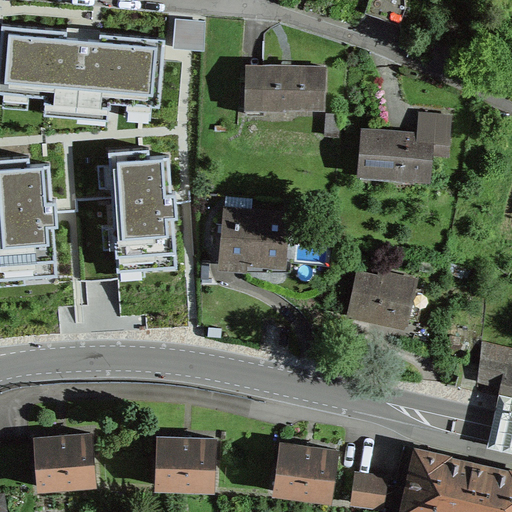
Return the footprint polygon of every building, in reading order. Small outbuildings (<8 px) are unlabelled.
[(405,7),(404,0),(370,0),(366,10),(399,22),(405,7)] [(166,39),(4,25),(0,71),(0,90),(160,105),(166,39)] [(263,83),(262,108),(264,108),(287,108),(287,105),(325,105),(326,63),(263,62),(263,66),(247,66),(247,83),(263,83)] [(263,83),(247,83),(246,113),(264,114),(264,108),(262,108),(263,83)] [(449,114),(419,112),(417,133),(434,135),(433,137),(447,138),(449,114)] [(340,115),(328,114),(326,134),(339,134),(340,115)] [(363,129),(359,172),(430,177),(433,137),(434,135),(417,133),(363,129)] [(168,149),(111,153),(122,277),(178,272),(168,149)] [(48,158),(0,162),(0,261),(2,286),(59,282),(48,158)] [(289,214),(225,209),(220,263),(248,266),(248,259),(285,262),(289,214)] [(394,281),(359,272),(350,311),(406,325),(417,280),(396,275),(394,281)] [(511,348),(483,342),(479,379),(501,384),(499,395),(511,397),(511,348)] [(463,362),(452,360),(450,373),(460,376),(463,362)] [(511,397),(499,395),(488,444),(511,449),(511,397)] [(92,432),(34,437),(38,486),(96,481),(92,432)] [(216,437),(158,436),(156,485),(215,486),(216,437)] [(282,442),(275,490),(331,497),(338,449),(282,442)] [(511,511),(511,469),(511,470),(511,472),(448,457),(449,455),(421,448),(418,447),(403,510),(412,511),(511,511)] [(387,476),(356,472),(353,501),(384,504),(387,476)]
